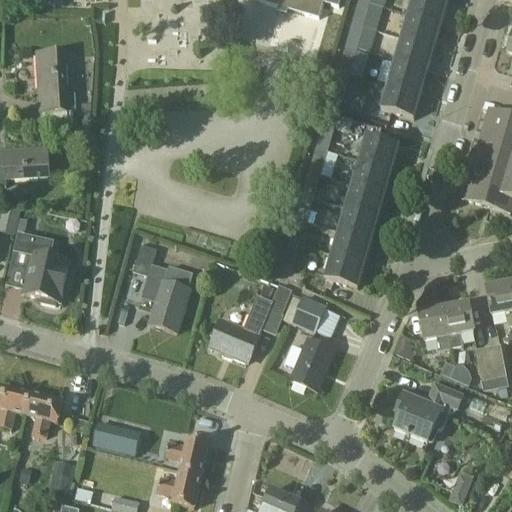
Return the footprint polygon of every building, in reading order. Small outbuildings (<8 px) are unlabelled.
[(243,0),(265,6),(319,22),(324,5),(339,10),(341,0),(243,0)] [(448,4),(433,0),(413,0),(408,18),(441,28),(448,4)] [(370,7),(358,4),(352,28),(364,31),(370,7)] [(401,42),(434,51),(441,28),(408,18),(401,42)] [(364,31),(352,28),(345,51),(357,55),(364,31)] [(394,65),(427,75),(434,51),(401,42),(394,65)] [(357,55),(345,51),(338,75),(350,78),(357,55)] [(36,57),(40,117),(75,115),(74,99),(67,99),(65,55),(36,57)] [(388,89),(421,99),(427,75),(394,65),(388,89)] [(338,75),(331,99),(343,102),(343,101),(350,78),(338,75)] [(388,89),(381,113),(414,123),(421,99),(388,89)] [(81,121),(75,122),(76,130),(90,129),(91,108),(81,108),(81,121)] [(511,120),(489,114),(475,159),(511,170),(511,168),(511,120)] [(323,127),(316,152),(328,155),(335,131),(323,127)] [(359,165),(392,174),(399,150),(366,140),(359,165)] [(48,152),(0,155),(0,190),(7,190),(6,184),(14,183),(49,181),(48,152)] [(328,155),(316,152),(309,176),(321,179),(328,155)] [(475,159),(462,203),(499,214),(511,170),(475,159)] [(359,165),(352,188),(385,198),(392,174),(359,165)] [(511,168),(511,170),(499,214),(510,217),(511,209),(511,168)] [(321,179),(309,176),(302,199),(314,203),(321,179)] [(385,198),(352,188),(345,212),(378,221),(385,198)] [(19,222),(21,213),(2,209),(0,218),(0,236),(15,240),(16,234),(18,225),(19,222)] [(298,211),(295,223),(307,226),(310,214),(298,211)] [(338,235),(371,245),(378,221),(345,212),(338,235)] [(18,225),(16,234),(24,236),(27,224),(19,222),(18,225)] [(300,250),(307,226),(295,223),(288,246),(300,250)] [(338,235),(332,259),(364,269),(371,245),(338,235)] [(19,239),(12,270),(29,274),(24,294),(24,297),(40,301),(39,305),(57,309),(58,305),(64,306),(65,299),(61,298),(68,267),(49,262),(53,247),(19,239)] [(288,246),(278,280),(290,285),(293,274),(300,250),(288,246)] [(133,277),(148,282),(157,254),(141,249),(133,277)] [(364,269),(332,259),(324,283),(357,293),(364,269)] [(188,294),(193,278),(169,271),(164,287),(162,286),(149,328),(177,337),(190,295),(188,294)] [(508,332),(511,331),(511,293),(511,287),(486,292),(491,320),(505,318),(508,332)] [(270,302),(274,292),(265,288),(260,298),(270,302)] [(243,334),(222,325),(210,352),(247,367),(259,340),(270,314),(282,319),(292,296),(292,295),(279,289),(271,306),(257,300),(243,334)] [(327,312),(303,302),(291,328),(315,339),(327,312)] [(469,308),(444,313),(451,353),(452,354),(464,351),(461,339),(474,336),(469,308)] [(444,313),(419,318),(424,346),(438,343),(440,355),(451,353),(444,313)] [(292,350),(284,369),(295,374),(290,385),(317,396),(335,355),(308,344),(303,355),(292,350)] [(487,351),(496,394),(498,393),(506,392),(509,391),(500,349),(487,351)] [(496,394),(487,351),(475,354),(483,396),(496,394)] [(450,383),(455,371),(445,367),(440,379),(450,383)] [(455,371),(450,383),(467,390),(471,382),(469,376),(463,369),(455,371)] [(400,419),(394,434),(428,448),(428,447),(433,434),(435,435),(439,435),(443,432),(449,419),(451,412),(456,414),(458,415),(464,399),(434,387),(428,401),(424,400),(416,402),(403,397),(394,417),(400,419)] [(0,430),(12,433),(16,417),(26,420),(31,398),(0,390),(0,430)] [(506,392),(498,393),(500,402),(508,400),(506,392)] [(63,406),(31,398),(26,420),(35,422),(31,438),(47,442),(51,426),(57,427),(63,406)] [(95,433),(90,452),(122,460),(127,440),(95,433)] [(179,476),(202,481),(209,449),(187,444),(185,450),(169,446),(165,461),(182,466),(179,476)] [(30,474),(22,472),(19,485),(27,487),(30,474)] [(74,478),(54,474),(49,495),(69,499),(74,478)] [(190,511),(194,511),(202,481),(179,476),(177,485),(161,481),(157,497),(173,501),(172,508),(190,511)] [(77,492),(75,503),(89,506),(92,496),(77,492)] [(297,511),(300,506),(271,493),(263,511),(297,511)] [(453,495),(449,505),(462,510),(466,500),(453,495)] [(115,501),(111,511),(138,511),(140,506),(115,501)]
